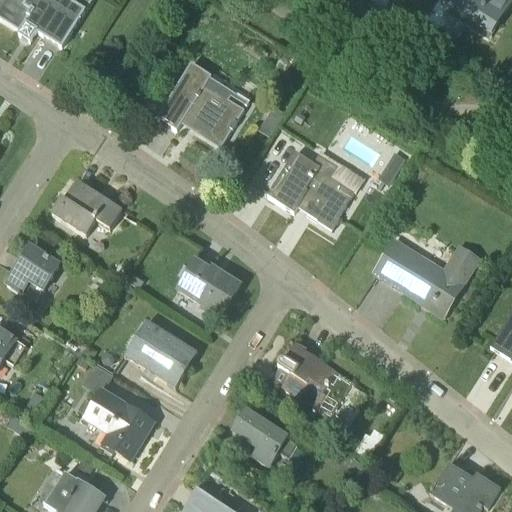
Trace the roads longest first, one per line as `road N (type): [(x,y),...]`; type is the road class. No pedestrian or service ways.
road 1 (residential): [(511,461),(283,279)]
road 2 (residential): [(283,279),(88,122),(60,127)]
road 3 (residential): [(142,511),(283,279)]
